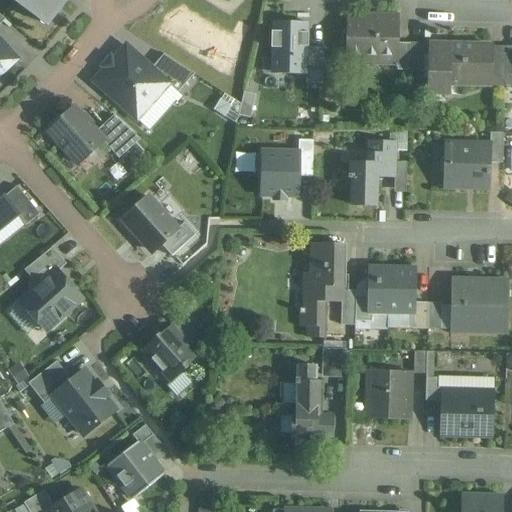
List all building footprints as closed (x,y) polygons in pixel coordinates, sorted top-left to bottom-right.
[(18,0),(11,10),(46,37),(70,6),(62,0),(18,0)] [(398,17),(347,17),(347,58),(376,58),(376,64),(397,64),(397,44),(398,17)] [(269,76),(308,76),(308,23),(269,22),(269,76)] [(0,81),(21,62),(0,39),(0,81)] [(410,44),(397,44),(397,64),(397,71),(409,71),(410,46),(410,44)] [(490,46),(431,44),(431,47),(431,55),(429,55),(429,56),(428,95),(449,95),(449,84),(489,85),(489,87),(491,87),(491,62),(489,62),(490,47),(490,46)] [(89,80),(136,130),(173,94),(152,72),(126,45),(89,80)] [(431,47),(410,46),(409,71),(409,72),(424,73),(425,56),(429,56),(429,55),(431,55),(431,47)] [(506,48),(490,47),(489,62),(491,62),(491,87),(505,87),(506,48)] [(167,58),(152,72),(173,94),(188,80),(167,58)] [(240,115),(251,118),(257,96),(245,93),(240,115)] [(44,135),(78,171),(108,142),(100,133),(74,107),(44,135)] [(115,119),(100,133),(108,142),(125,160),(140,145),(115,119)] [(504,134),(490,134),(490,146),(490,163),(503,164),(504,134)] [(368,143),(368,167),(352,167),(352,169),(350,169),(350,176),(348,176),(348,180),(352,180),(352,207),(376,207),(377,169),(395,169),(395,164),(395,143),(368,143)] [(490,146),(446,145),(445,187),(489,188),(490,163),(490,146)] [(262,196),(296,196),(296,154),(262,154),(262,196)] [(395,164),(395,169),(395,177),(392,177),(392,188),(406,189),(407,165),(395,164)] [(15,191),(2,202),(18,221),(24,229),(37,218),(15,191)] [(119,225),(155,263),(168,251),(186,234),(150,196),(119,225)] [(0,235),(18,221),(2,202),(0,199),(0,235)] [(196,245),(186,234),(168,251),(178,262),(196,245)] [(344,246),(311,245),(310,291),(303,291),(303,309),(300,309),(300,326),(306,326),(306,337),(324,337),(325,301),(341,302),(343,302),(343,295),(344,246)] [(26,275),(39,290),(56,275),(66,267),(52,252),(26,275)] [(416,268),(368,267),(367,295),(367,314),(372,314),(412,316),(415,316),(415,303),(416,268)] [(19,308),(45,338),(83,305),(56,275),(39,290),(19,308)] [(479,280),(466,279),(466,282),(452,281),(451,334),(507,335),(508,283),(479,282),(479,280)] [(356,295),(343,295),(343,302),(341,302),(340,325),(355,325),(355,322),(356,295)] [(367,295),(356,295),(355,322),(372,322),(372,314),(367,314),(367,295)] [(428,304),(415,303),(415,316),(412,316),(412,329),(427,329),(428,304)] [(441,304),(428,304),(427,329),(441,330),(441,304)] [(199,345),(200,329),(187,315),(173,328),(193,350),(199,345)] [(158,336),(142,349),(171,383),(187,369),(186,367),(198,356),(193,350),(173,328),(172,326),(159,337),(158,336)] [(335,350),(323,350),(322,376),(334,376),(335,350)] [(347,351),(335,350),(334,376),(346,376),(347,351)] [(427,352),(414,352),(413,374),(426,374),(427,352)] [(52,397),(72,382),(57,362),(28,384),(43,403),(52,397)] [(316,367),(298,366),(297,379),(296,379),(295,384),(283,384),(282,405),(297,405),(296,415),(297,415),(321,416),(321,383),(316,383),(316,367)] [(52,397),(83,436),(116,411),(105,397),(107,395),(97,383),(95,385),(85,371),(72,382),(52,397)] [(410,373),(368,372),(366,418),(408,420),(410,373)] [(438,378),(426,378),(425,402),(437,402),(438,378)] [(493,393),(441,392),(440,436),(492,437),(493,393)] [(0,405),(0,432),(12,425),(1,405),(0,405)] [(321,416),(297,415),(296,415),(293,415),(292,439),(296,439),(296,453),(314,454),(314,439),(333,440),(333,416),(321,416)] [(135,440),(140,447),(156,467),(167,458),(146,431),(135,440)] [(129,506),(165,478),(156,467),(140,447),(104,476),(129,506)] [(218,454),(202,453),(201,463),(217,464),(218,454)] [(47,510),(48,511),(93,511),(84,492),(47,510)] [(501,511),(502,496),(461,495),(460,511),(501,511)]
